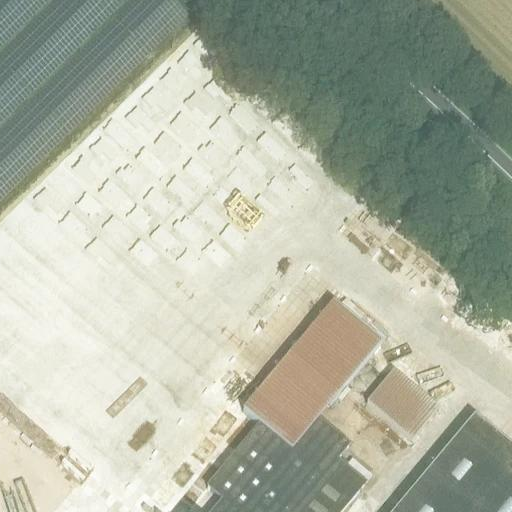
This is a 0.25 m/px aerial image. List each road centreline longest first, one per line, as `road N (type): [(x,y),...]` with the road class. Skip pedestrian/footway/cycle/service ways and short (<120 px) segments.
road 1 (primary): [(317,2),(390,92),(511,218)]
road 2 (primary): [(511,170),(317,2)]
